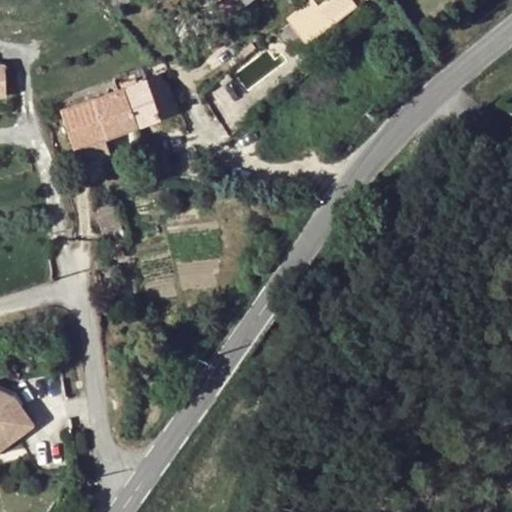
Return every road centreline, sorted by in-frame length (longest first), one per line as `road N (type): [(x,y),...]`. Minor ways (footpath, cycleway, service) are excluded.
road 1 (tertiary): [(511,26),(339,197),(141,483)]
road 2 (residential): [(0,302),(60,290),(82,308),(111,450),(141,483)]
